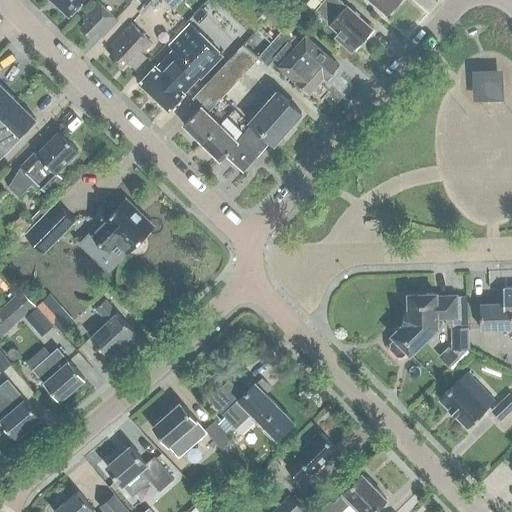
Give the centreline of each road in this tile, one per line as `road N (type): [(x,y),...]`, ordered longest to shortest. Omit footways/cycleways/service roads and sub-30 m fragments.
road 1 (residential): [(246,241),(1,0)]
road 2 (residential): [(0,511),(246,281)]
road 3 (residential): [(246,241),(460,0)]
road 4 (residential): [(469,511),(246,281)]
road 5 (residential): [(511,252),(337,257)]
